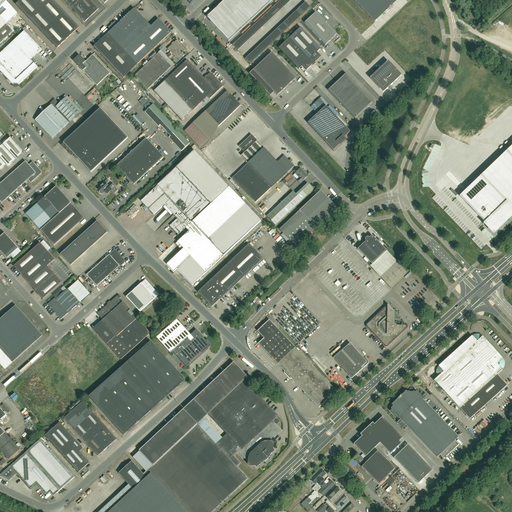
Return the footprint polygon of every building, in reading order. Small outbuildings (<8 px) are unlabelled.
[(0,0),(0,43),(13,31),(6,24),(17,13),(4,0),(0,0)] [(19,0),(16,4),(57,48),(79,27),(53,0),(19,0)] [(64,0),(85,21),(99,8),(90,0),(64,0)] [(228,41),(271,0),(224,0),(206,17),(228,41)] [(237,51),(291,0),(280,0),(232,45),(237,51)] [(389,8),(393,4),(389,0),(353,0),(370,18),(373,21),(374,21),(373,21),(374,20),(371,17),(385,4),(389,8)] [(250,64),(310,7),(305,2),(245,59),(250,64)] [(115,21),(111,25),(108,27),(111,30),(94,47),(123,78),(171,32),(159,19),(151,26),(134,8),(118,24),(115,21)] [(304,23),(325,45),(331,40),(334,44),(340,38),(316,12),(304,23)] [(289,38),(314,64),(316,63),(315,62),(321,57),(317,52),(320,49),(300,27),(289,38)] [(24,31),(0,53),(0,71),(13,85),(14,84),(17,84),(18,85),(37,67),(34,63),(30,60),(41,49),(24,31)] [(314,64),(289,38),(278,48),(298,69),(302,66),(306,70),(312,65),(313,66),(314,64)] [(180,55),(186,49),(177,40),(168,49),(175,55),(177,53),(180,55)] [(161,50),(158,53),(135,75),(148,89),(174,64),(161,50)] [(272,52),(249,74),(270,96),(274,92),(277,96),(296,78),(272,52)] [(97,85),(110,73),(93,55),(86,61),(79,55),(73,60),(97,85)] [(223,86),(210,72),(204,78),(187,60),(154,91),(182,120),(207,96),(210,98),(223,86)] [(401,75),(388,61),(369,78),(383,92),(401,75)] [(327,90),(355,119),(373,102),(345,73),(327,90)] [(209,140),(219,126),(241,105),(227,91),(205,111),(193,123),(184,131),(200,149),(209,140)] [(63,117),(64,115),(70,122),(81,111),(67,96),(59,104),(55,99),(50,103),(51,105),(35,120),(52,138),(68,123),(63,117)] [(153,104),(145,112),(159,127),(160,125),(171,136),(169,137),(182,151),(190,143),(153,104)] [(343,138),(350,132),(326,106),(307,123),(333,151),(340,144),(338,143),(343,138)] [(91,173),(128,138),(100,108),(63,143),(91,173)] [(245,152),(257,140),(251,134),(239,146),(245,152)] [(17,145),(11,137),(0,146),(0,157),(1,159),(17,145)] [(146,139),(116,166),(134,185),(163,158),(146,139)] [(24,152),(17,145),(1,159),(6,164),(6,165),(8,167),(24,152)] [(511,145),(459,196),(484,222),(483,224),(484,224),(485,223),(487,222),(494,229),(511,212),(511,145)] [(271,187),(294,166),(284,155),(277,161),(264,147),(248,163),(232,178),(255,202),(271,187)] [(183,249),(167,264),(173,272),(177,269),(192,285),(261,221),(245,204),(229,187),(195,150),(157,186),(141,201),(153,215),(164,205),(177,218),(170,226),(178,235),(185,228),(189,231),(177,242),(183,249)] [(0,183),(0,201),(1,203),(28,180),(31,183),(41,174),(41,173),(41,172),(41,171),(32,162),(29,165),(25,162),(0,183)] [(302,181),(308,176),(300,168),(295,173),(299,178),(297,180),(300,183),(302,181)] [(109,183),(107,185),(104,182),(97,189),(99,191),(99,192),(100,194),(101,193),(102,194),(104,192),(107,194),(110,191),(114,187),(112,184),(111,183),(110,183),(109,183)] [(275,225),(313,189),(309,185),(298,196),(293,191),(267,216),(275,225)] [(56,187),(53,190),(26,214),(40,231),(41,230),(54,245),(84,219),(71,203),(59,191),(59,190),(56,187)] [(338,209),(322,191),(320,190),(279,229),(283,233),(281,235),(287,242),(289,240),(296,247),(315,229),(315,230),(338,209)] [(97,221),(93,225),(104,236),(107,232),(97,221)] [(90,228),(100,239),(104,236),(93,225),(90,228)] [(86,231),(96,242),(100,239),(90,228),(86,231)] [(96,242),(86,231),(82,235),(93,246),(96,242)] [(0,251),(6,259),(18,248),(4,233),(0,236),(0,251)] [(79,238),(89,249),(93,246),(82,235),(79,238)] [(386,250),(372,235),(369,238),(368,237),(367,237),(365,239),(365,240),(366,241),(358,249),(372,264),(386,250)] [(75,241),(85,252),(89,249),(79,238),(75,241)] [(71,244),(81,256),(85,252),(75,241),(71,244)] [(28,283),(47,266),(54,259),(40,243),(14,266),(28,283)] [(81,256),(71,244),(68,248),(78,259),(81,256)] [(213,305),(214,306),(263,258),(249,244),(198,292),(209,303),(211,306),(213,305)] [(68,248),(64,251),(74,262),(78,259),(68,248)] [(124,262),(124,261),(124,260),(117,253),(118,253),(115,249),(86,275),(97,286),(123,262),(124,262)] [(70,266),(74,262),(64,251),(60,255),(70,266)] [(370,266),(380,277),(391,288),(407,273),(397,262),(387,251),(370,266)] [(47,266),(28,283),(43,299),(61,283),(47,266)] [(145,280),(142,283),(126,297),(140,312),(159,295),(145,280)] [(67,289),(56,299),(55,298),(47,305),(60,320),(67,314),(79,304),(67,289)] [(121,360),(150,333),(122,302),(119,299),(117,296),(97,314),(103,320),(93,328),(121,360)] [(397,319),(397,314),(387,304),(366,324),(366,326),(385,346),(388,346),(407,328),(407,325),(397,325),(394,323),(395,319),(397,319)] [(42,336),(15,306),(0,319),(0,363),(5,369),(42,336)] [(185,366),(210,344),(196,329),(190,335),(177,320),(156,338),(170,353),(172,351),(185,366)] [(336,391),(314,368),(269,320),(257,331),(264,338),(258,344),(277,364),(284,371),(284,373),(290,378),(291,378),(305,393),(304,394),(309,399),(310,399),(312,401),(319,408),(336,391)] [(503,359),(483,336),(482,337),(480,336),(478,335),(476,335),(474,335),(472,336),(438,366),(439,367),(438,368),(437,370),(437,373),(437,375),(438,376),(434,381),(434,380),(469,419),(507,386),(497,375),(502,370),(503,370),(502,369),(503,367),(504,365),(504,363),(503,361),(502,359),(503,359)] [(123,435),(127,432),(144,416),(185,380),(150,341),(89,396),(107,416),(123,435)] [(333,358),(352,378),(368,363),(369,360),(367,357),(363,358),(350,343),(348,345),(347,344),(334,355),(335,356),(333,358)] [(244,379),(231,365),(194,399),(208,414),(226,434),(222,438),(215,444),(197,424),(183,410),(181,412),(176,416),(139,450),(153,465),(151,467),(147,470),(146,471),(145,472),(160,489),(181,511),(211,511),(248,479),(236,466),(240,463),(233,456),(237,452),(244,459),(246,457),(248,459),(248,461),(248,462),(248,464),(249,466),(251,466),(253,466),(254,466),(256,468),(260,464),(264,462),(267,460),(269,457),(271,454),(275,450),(273,448),(274,446),(274,444),(274,442),(272,441),(271,441),(270,441),(282,430),(276,425),(273,421),(277,417),(277,416),(278,416),(263,399),(244,380),(244,379)] [(399,418),(437,458),(440,454),(444,458),(459,444),(455,440),(458,437),(421,397),(422,396),(416,391),(415,392),(414,391),(413,392),(410,392),(409,391),(408,392),(406,390),(391,405),(393,406),(390,408),(391,409),(390,411),(398,419),(399,418)] [(117,440),(106,428),(96,417),(86,405),(88,404),(84,400),(64,418),(98,456),(117,440)] [(0,450),(8,459),(19,450),(0,427),(0,420),(6,415),(0,408),(0,450)] [(362,436),(353,444),(365,457),(380,443),(390,454),(401,443),(399,441),(403,438),(383,416),(374,424),(372,422),(369,426),(363,431),(360,434),(362,436)] [(78,472),(89,463),(79,452),(83,448),(59,422),(45,435),(78,472)] [(0,474),(0,476),(9,481),(16,474),(30,490),(36,484),(46,496),(50,492),(53,496),(74,477),(40,439),(0,474)] [(418,483),(424,478),(432,470),(408,444),(394,458),(418,483)] [(378,451),(361,467),(379,484),(395,468),(378,451)] [(181,511),(160,489),(145,472),(143,474),(132,461),(118,473),(133,489),(108,511),(181,511)] [(321,468),(309,479),(315,485),(317,483),(319,486),(325,480),(323,478),(327,474),(321,468)] [(105,486),(111,481),(107,477),(101,481),(105,486)] [(319,492),(323,496),(335,485),(331,480),(327,484),(325,482),(320,486),(323,488),(319,492)] [(321,488),(317,484),(312,489),(314,491),(316,493),(321,488)] [(387,484),(383,488),(387,493),(392,488),(387,484)] [(338,486),(327,497),(332,503),(344,492),(338,486)] [(334,504),(336,507),(346,497),(343,495),(334,504)] [(324,505),(324,504),(316,511),(323,511),(330,506),(335,511),(337,509),(328,500),(326,502),(326,503),(324,505)] [(303,502),(301,505),(308,511),(310,508),(307,505),(307,506),(303,502)] [(352,503),(343,511),(355,511),(359,510),(352,503)]
